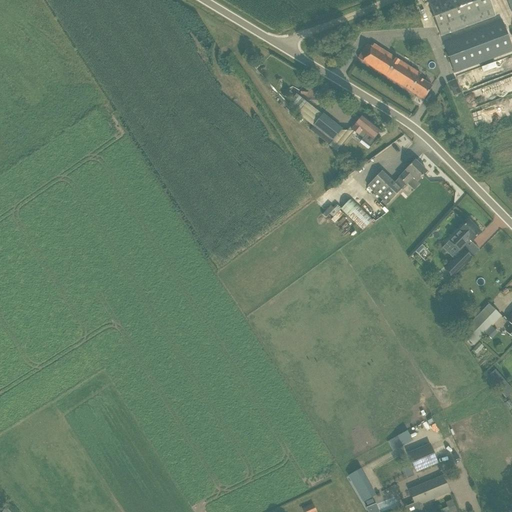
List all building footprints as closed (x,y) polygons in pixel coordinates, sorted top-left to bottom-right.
[(427,0),(441,37),(495,17),(488,0),(427,0)] [(443,43),(455,73),(511,51),(511,48),(501,21),(443,43)] [(357,58),(423,100),(432,87),(418,78),(420,75),(373,45),(371,47),(366,44),(357,58)] [(453,95),(461,92),(456,79),(448,82),(453,95)] [(298,93),(288,104),(313,125),(322,115),(298,93)] [(313,126),(310,130),(329,145),(337,152),(345,141),(337,135),(341,129),(323,115),(322,115),(313,126)] [(361,141),(370,147),(373,143),(373,140),(380,131),(362,116),(351,130),(362,139),(361,141)] [(381,172),(367,186),(387,205),(407,185),(413,178),(417,182),(420,179),(427,172),(415,161),(408,168),(398,177),(399,178),(394,183),(381,172)] [(341,209),(363,230),(373,219),(351,199),(341,209)] [(331,219),(338,210),(331,205),(324,214),(331,219)] [(449,241),(459,251),(469,240),(471,242),(481,232),(469,221),(459,231),(460,231),(449,241)] [(464,250),(444,270),(452,277),(471,258),(464,250)] [(462,332),(475,344),(502,316),(489,304),(462,332)] [(492,383),(503,394),(509,388),(498,376),(492,383)] [(392,449),(402,444),(398,436),(389,441),(392,449)] [(407,455),(415,473),(437,464),(430,446),(407,455)] [(403,468),(407,477),(413,474),(410,466),(403,468)] [(350,474),(362,503),(377,497),(365,468),(350,474)] [(414,504),(405,508),(407,511),(425,511),(422,504),(449,494),(442,477),(409,491),(414,504)] [(451,500),(445,503),(447,507),(448,509),(449,508),(454,506),(451,500)] [(303,508),(304,511),(318,511),(314,503),(303,508)]
